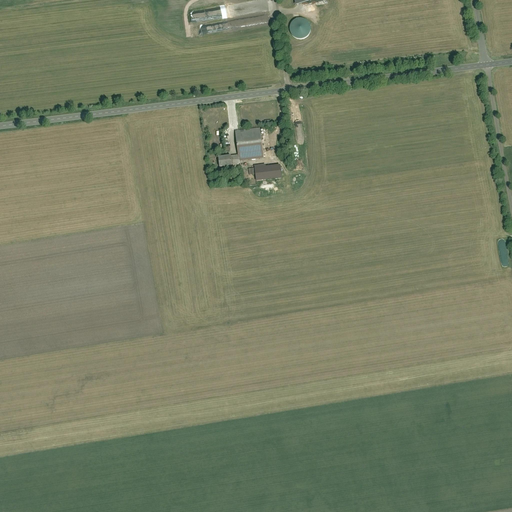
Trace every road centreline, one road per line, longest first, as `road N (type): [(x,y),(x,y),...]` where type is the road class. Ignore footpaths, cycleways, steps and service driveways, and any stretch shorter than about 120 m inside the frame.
road 1 (tertiary): [(0,127),(486,65)]
road 2 (residential): [(486,65),(511,211)]
